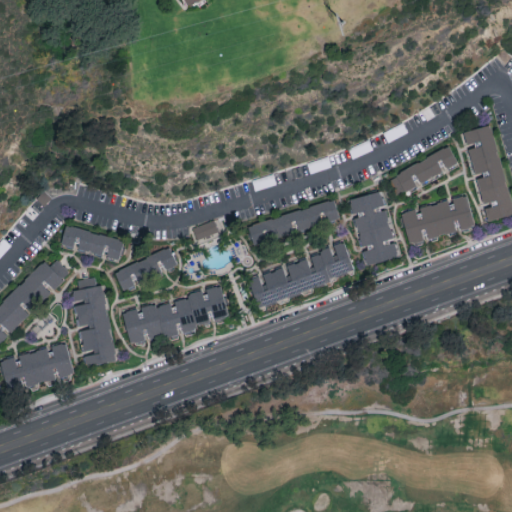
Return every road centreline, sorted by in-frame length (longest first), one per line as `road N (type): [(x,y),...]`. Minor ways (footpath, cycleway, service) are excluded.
road 1 (primary): [(0,463),(511,274)]
road 2 (primary): [(511,249),(0,437)]
